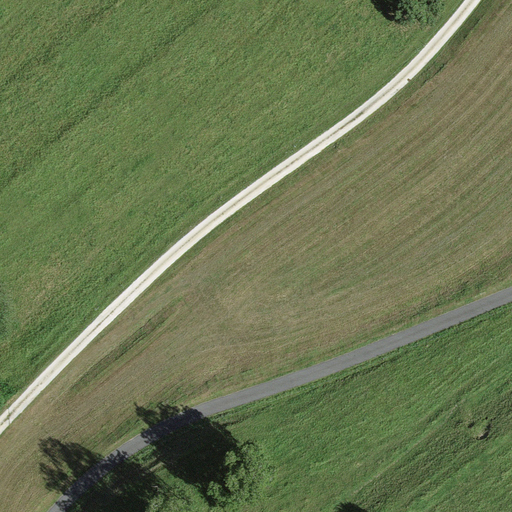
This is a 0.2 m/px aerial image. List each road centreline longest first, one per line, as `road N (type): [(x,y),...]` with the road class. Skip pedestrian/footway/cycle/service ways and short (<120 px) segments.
road 1 (track): [(457,0),(334,122),(150,270),(0,425)]
road 2 (track): [(54,511),(121,451),(179,416),(377,352),(511,293)]
